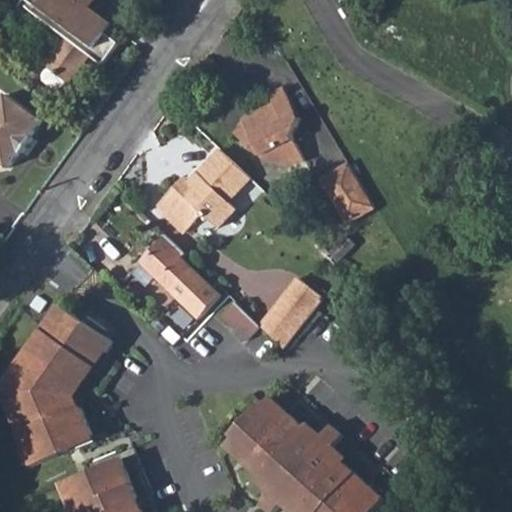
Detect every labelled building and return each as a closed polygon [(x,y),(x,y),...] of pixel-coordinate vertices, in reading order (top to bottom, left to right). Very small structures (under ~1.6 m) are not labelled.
[(26,0),(22,5),(67,39),(45,68),(49,71),(45,77),(47,82),(57,90),(63,90),(67,85),(71,88),(93,59),(104,66),(120,45),(109,35),(116,26),(95,10),(102,0),(26,0)] [(231,134),(237,139),(246,149),(253,145),(261,156),(271,158),(283,159),(294,157),(307,154),(293,130),(296,115),(278,85),(262,95),(267,102),(238,120),(241,125),(231,134)] [(0,169),(1,170),(7,169),(9,167),(11,168),(22,153),(25,155),(37,139),(34,137),(47,120),(14,95),(3,110),(0,108),(0,169)] [(227,208),(251,183),(218,152),(185,188),(181,183),(158,208),(159,209),(166,214),(160,220),(160,221),(159,222),(180,243),(202,218),(217,234),(235,215),(227,208)] [(358,175),(346,157),(330,167),(330,178),(353,213),(374,199),(371,194),(358,175)] [(320,174),(348,216),(353,213),(330,178),(330,167),(320,174)] [(154,214),(160,221),(160,220),(166,214),(159,209),(154,214)] [(143,266),(201,320),(223,297),(182,260),(186,256),(168,239),(143,266)] [(297,280),(264,330),(287,352),(323,298),(297,280)] [(29,304),(38,311),(46,300),(36,294),(29,304)] [(84,321),(59,303),(0,387),(11,414),(13,413),(20,430),(18,431),(32,465),(70,450),(68,444),(74,442),(77,448),(94,441),(80,406),(77,407),(73,396),(71,394),(102,350),(104,352),(112,341),(103,334),(107,328),(88,316),(84,321)] [(224,319),(250,344),(264,330),(237,305),(224,319)] [(375,511),(384,502),(345,464),(344,466),(305,429),(306,428),(271,398),(226,446),(260,477),(261,476),(300,511),(375,511)] [(306,428),(305,429),(344,466),(345,464),(348,462),(334,449),(344,439),(332,428),(323,438),(308,425),(306,428)] [(137,511),(142,510),(118,451),(94,461),(97,467),(59,482),(65,496),(68,494),(74,511),(137,511)] [(300,511),(261,476),(260,477),(256,481),(271,494),(261,505),(268,511),(275,511),(282,505),(289,511),(300,511)]
